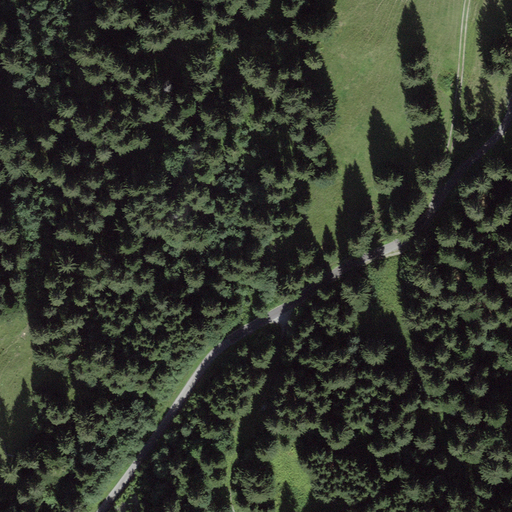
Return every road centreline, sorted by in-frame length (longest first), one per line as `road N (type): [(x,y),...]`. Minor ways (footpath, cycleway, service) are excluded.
road 1 (track): [(511,104),(397,245),(335,272),(219,349),(101,511)]
road 2 (track): [(467,0),(439,199)]
